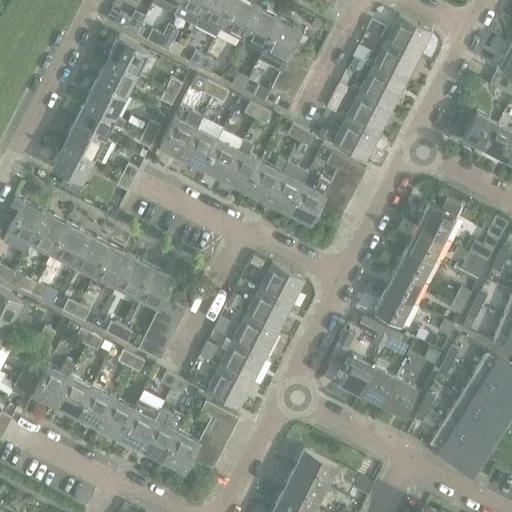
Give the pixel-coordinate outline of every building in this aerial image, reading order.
[(153,0),(152,3),(172,13),(178,0),(153,0)] [(178,0),(172,13),(194,25),(206,0),(178,0)] [(206,0),(194,25),(215,36),(232,0),(206,0)] [(246,0),(232,0),(215,36),(221,25),(242,36),(257,6),(246,0)] [(257,6),(242,36),(263,47),(278,16),(257,6)] [(111,7),(106,17),(112,21),(118,11),(111,7)] [(118,11),(112,21),(123,27),(135,33),(145,14),(133,8),(129,16),(118,10),(118,11)] [(399,13),(385,39),(418,56),(431,30),(399,13)] [(278,16),(263,47),(258,57),(279,68),(284,58),(290,47),(300,28),(278,16)] [(375,25),(371,33),(379,37),(383,29),(375,25)] [(151,27),(145,38),(156,44),(162,33),(151,27)] [(162,33),(156,44),(167,49),(173,38),(162,33)] [(117,36),(106,57),(147,77),(137,72),(147,51),(117,36)] [(385,39),(372,65),(405,82),(418,56),(385,39)] [(358,43),(352,55),(364,61),(370,49),(358,43)] [(511,70),(511,43),(510,43),(499,64),(511,70)] [(284,58),(307,69),(313,58),(290,47),(284,58)] [(194,50),(188,60),(199,66),(205,55),(194,50)] [(205,55),(199,66),(210,71),(215,61),(205,55)] [(352,55),(348,63),(360,69),(364,61),(352,55)] [(106,57),(95,78),(125,94),(132,81),(142,86),(147,77),(106,57)] [(279,68),(302,79),(307,69),(284,58),(279,68)] [(372,65),(359,91),(392,107),(405,82),(372,65)] [(274,78),(297,89),(302,79),(279,68),(274,78)] [(195,71),(190,83),(190,87),(198,90),(201,88),(212,94),(217,83),(206,78),(195,71)] [(236,71),(231,82),(242,87),(247,77),(236,71)] [(511,79),(495,71),(489,82),(511,93),(511,91),(511,79)] [(171,77),(166,87),(176,93),(182,82),(171,77)] [(247,77),(242,87),(253,93),(258,82),(247,77)] [(95,78),(84,100),(125,121),(125,120),(115,114),(125,94),(95,78)] [(269,88),(292,100),(297,89),(274,78),(269,88)] [(339,80),(332,93),(342,98),(348,85),(339,80)] [(217,83),(212,94),(222,99),(227,89),(217,83)] [(160,98),(171,104),(176,93),(166,87),(160,98)] [(264,99),(287,110),(292,100),(269,88),(264,99)] [(359,91),(346,116),(378,133),(392,107),(359,91)] [(84,100),(73,120),(104,136),(111,121),(122,126),(125,121),(84,100)] [(243,110),(255,116),(260,105),(249,100),(243,110)] [(444,128),(443,129),(458,137),(468,114),(466,113),(470,105),(460,100),(457,108),(454,107),(446,122),(444,128)] [(260,105),(255,116),(265,121),(270,111),(260,105)] [(174,115),(159,144),(180,155),(202,113),(191,108),(185,120),(174,115)] [(462,135),(484,146),(498,119),(476,108),(462,135)] [(202,113),(180,155),(202,166),(217,137),(196,126),(202,114),(202,113)] [(346,116),(332,142),(365,159),(378,133),(346,116)] [(511,126),(498,119),(484,146),(506,157),(511,145),(511,126)] [(73,120),(62,142),(92,158),(93,157),(100,161),(111,140),(104,136),(73,120)] [(149,120),(143,130),(154,135),(159,125),(149,120)] [(286,132),(296,137),(302,127),(292,122),(286,132)] [(321,126),(318,133),(328,138),(331,132),(321,126)] [(302,127),(296,137),(307,143),(313,132),(302,127)] [(138,141),(148,146),(154,135),(143,130),(138,141)] [(217,137),(202,166),(223,177),(238,148),(217,137)] [(238,148),(223,177),(245,188),(260,159),(248,152),(253,142),(244,138),(239,148),(238,148)] [(81,180),(92,158),(62,142),(51,164),(66,172),(81,180)] [(326,161),(337,167),(342,157),(331,151),(326,161)] [(260,159),(245,188),(265,199),(285,159),(279,156),(273,166),(260,159)] [(337,167),(360,178),(365,168),(342,157),(337,167)] [(285,159),(265,199),(287,210),(302,180),(282,170),(287,160),(285,159)] [(127,162),(121,173),(132,178),(137,167),(127,162)] [(331,178),(354,189),(360,178),(337,167),(331,178)] [(66,172),(60,184),(75,191),(81,180),(66,172)] [(116,183),(126,189),(132,178),(121,173),(116,183)] [(302,180),(287,210),(309,221),(316,208),(321,198),(326,187),(330,181),(320,176),(314,186),(302,180)] [(326,187),(349,199),(354,189),(331,178),(330,181),(326,187)] [(321,198),(344,209),(349,199),(326,187),(321,198)] [(316,208),(338,220),(344,209),(321,198),(316,208)] [(7,229),(8,229),(2,240),(23,251),(29,240),(45,210),(23,199),(7,229)] [(429,201),(418,223),(445,236),(460,208),(448,202),(445,209),(429,201)] [(45,210),(29,240),(51,251),(66,221),(45,210)] [(66,221),(51,251),(72,262),(88,232),(66,221)] [(418,223),(407,244),(434,258),(445,236),(418,223)] [(474,237),(468,248),(487,258),(498,236),(487,230),(481,241),(474,237)] [(88,232),(72,262),(93,273),(109,243),(88,232)] [(109,243),(93,273),(106,279),(101,289),(110,294),(115,284),(130,254),(109,243)] [(407,244),(396,265),(423,279),(434,258),(407,244)] [(459,268),(477,277),(487,258),(468,248),(468,249),(457,244),(452,253),(463,258),(459,268)] [(505,257),(508,250),(501,246),(498,254),(505,257)] [(253,253),(250,260),(260,265),(264,258),(253,253)] [(130,254),(115,284),(137,295),(152,265),(130,254)] [(501,264),(505,257),(498,254),(494,261),(501,264)] [(272,261),(259,287),(291,304),(304,278),(272,261)] [(0,276),(8,281),(14,270),(3,264),(0,263),(0,276)] [(152,265),(137,295),(158,306),(173,276),(152,265)] [(396,265),(385,286),(412,300),(423,279),(396,265)] [(8,281),(19,286),(30,292),(36,281),(14,270),(8,281)] [(36,281),(30,292),(41,297),(46,287),(36,281)] [(465,301),(470,290),(460,285),(454,295),(465,301)] [(487,296),(490,288),(483,285),(479,292),(487,296)] [(401,322),(412,300),(385,286),(374,308),(401,322)] [(0,287),(0,315),(11,321),(22,299),(0,287)] [(259,287),(245,313),(278,329),(291,304),(259,287)] [(511,289),(502,314),(511,318),(511,289)] [(231,291),(226,302),(234,306),(239,295),(231,291)] [(483,303),(487,296),(479,292),(476,299),(483,303)] [(158,306),(181,318),(186,306),(164,295),(158,306)] [(449,306),(459,312),(465,301),(454,295),(449,306)] [(68,297),(62,308),(73,313),(78,303),(68,297)] [(78,303),(73,313),(84,319),(89,309),(78,303)] [(153,316),(176,327),(181,318),(158,306),(153,316)] [(371,341),(381,346),(391,327),(362,312),(357,324),(375,333),(371,341)] [(245,313),(232,338),(265,355),(278,329),(245,313)] [(219,314),(212,328),(223,334),(230,320),(219,314)] [(511,318),(502,314),(492,339),(511,347),(511,318)] [(0,315),(0,341),(11,321),(0,315)] [(148,326),(171,337),(176,327),(153,316),(148,326)] [(437,329),(448,335),(454,323),(443,317),(437,329)] [(110,319),(105,330),(116,336),(121,325),(110,319)] [(45,325),(39,336),(50,341),(55,330),(45,325)] [(121,325),(116,336),(126,341),(131,330),(121,325)] [(75,336),(86,341),(91,331),(81,326),(75,336)] [(143,336),(165,348),(171,337),(148,326),(143,336)] [(342,327),(327,358),(340,364),(355,333),(342,327)] [(391,327),(381,346),(383,347),(386,339),(398,345),(404,333),(391,327)] [(91,331),(86,341),(96,347),(102,337),(91,331)] [(34,346),(45,351),(50,341),(39,336),(34,346)] [(160,358),(165,348),(143,336),(137,347),(160,358)] [(458,347),(461,340),(454,336),(450,343),(458,347)] [(207,338),(200,352),(210,357),(217,343),(207,338)] [(232,338),(219,364),(252,381),(265,355),(232,338)] [(454,354),(458,347),(450,344),(447,351),(454,354)] [(422,357),(434,362),(439,351),(428,345),(422,357)] [(118,358),(129,363),(134,354),(123,348),(118,358)] [(511,365),(486,349),(472,372),(511,397),(511,365)] [(338,379),(359,390),(373,363),(352,352),(338,379)] [(134,354),(129,363),(140,369),(145,359),(134,354)] [(49,362),(33,391),(55,402),(70,373),(69,372),(74,363),(65,358),(60,367),(49,362)] [(373,363),(359,390),(381,401),(395,374),(373,363)] [(219,364),(206,390),(238,407),(252,381),(219,364)] [(23,368),(18,378),(28,384),(34,373),(23,368)] [(161,380),(172,386),(177,376),(166,370),(161,380)] [(189,372),(186,378),(195,383),(199,375),(190,371),(189,372)] [(511,397),(472,372),(458,395),(498,421),(511,399),(511,397)] [(70,373),(55,402),(76,413),(91,384),(70,373)] [(395,374),(381,401),(403,412),(417,385),(395,374)] [(438,386),(442,379),(435,375),(431,382),(438,386)] [(177,376),(172,386),(183,391),(188,381),(177,376)] [(12,389),(23,394),(28,384),(18,378),(12,389)] [(434,393),(438,386),(431,382),(427,390),(434,393)] [(91,384),(76,413),(98,424),(113,395),(91,384)] [(134,406),(119,436),(141,447),(161,407),(160,407),(164,400),(143,389),(134,406)] [(113,395),(98,424),(119,436),(134,406),(113,395)] [(458,395),(443,418),(484,444),(498,421),(458,395)] [(201,409),(211,414),(217,404),(206,399),(201,409)] [(211,414),(234,426),(239,416),(217,404),(211,414)] [(161,407),(141,447),(162,458),(177,428),(167,423),(172,413),(161,407)] [(1,411),(0,412),(0,423),(7,426),(12,416),(1,411)] [(206,425),(228,437),(234,426),(211,414),(206,425)] [(443,418),(429,441),(470,467),(484,444),(443,418)] [(201,435),(223,447),(228,437),(206,425),(201,435)] [(177,428),(162,458),(183,469),(190,455),(195,445),(199,439),(177,428)] [(195,445),(218,457),(223,447),(201,435),(199,439),(195,445)] [(305,444),(293,466),(325,483),(337,460),(305,444)] [(190,455),(213,467),(218,457),(195,445),(190,455)] [(293,466),(282,488),(314,504),(325,483),(293,466)] [(353,485),(367,492),(373,480),(359,473),(353,485)] [(282,488),(271,510),(276,511),(310,511),(314,504),(282,488)]
